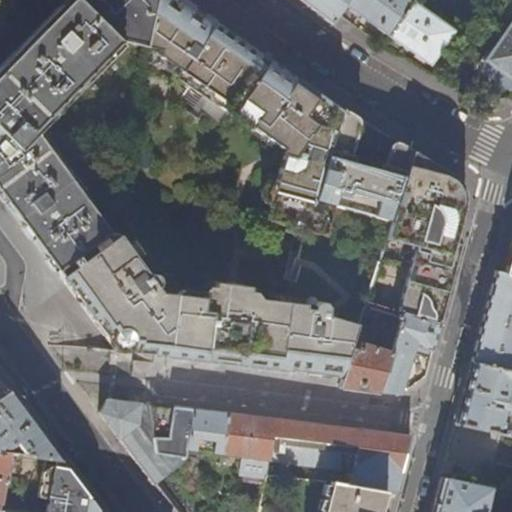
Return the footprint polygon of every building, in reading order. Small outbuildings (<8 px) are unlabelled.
[(33,133),(121,43),(143,48),(153,0),(71,0),(58,14),(0,72),(0,196),(55,270),(67,260),(70,263),(77,258),(74,254),(103,232),(33,133)] [(189,4),(184,0),(153,0),(143,48),(156,50),(155,56),(158,61),(173,71),(180,76),(197,87),(206,93),(222,104),(218,111),(230,119),(243,129),(270,149),(281,157),(273,185),(268,183),(268,185),(262,203),(266,205),(264,221),(283,226),(282,233),(302,238),(304,231),(307,232),(315,199),(340,112),(314,93),(189,4)] [(345,4),(348,0),(299,0),(309,8),(331,24),(337,15),(345,4)] [(413,3),(408,0),(348,0),(345,4),(353,10),(376,25),(390,35),(413,3)] [(454,31),(413,3),(390,35),(402,44),(431,64),(454,31)] [(511,18),(503,31),(511,37),(511,18)] [(511,83),(511,37),(503,31),(484,58),(498,67),(490,77),(508,89),(511,83)] [(155,56),(156,50),(143,48),(142,54),(155,56)] [(173,71),(158,61),(154,66),(169,77),(173,71)] [(197,87),(180,76),(176,82),(192,94),(197,87)] [(222,104),(206,93),(201,100),(217,112),(218,111),(222,104)] [(389,221),(411,151),(374,131),(340,112),(315,199),(330,204),(332,195),(335,187),(376,198),(375,201),(371,216),(389,221)] [(270,149),(243,129),(239,134),(266,154),(270,149)] [(458,221),(462,206),(450,173),(424,158),(411,151),(389,221),(365,302),(439,323),(460,245),(454,235),(458,221)] [(262,203),(268,185),(265,184),(262,184),(258,186),(256,187),(255,190),(254,193),(254,195),(255,197),(257,200),(259,202),(262,203)] [(345,199),(347,193),(375,201),(376,198),(335,187),(332,195),(345,199)] [(322,236),(330,204),(315,199),(307,232),(322,236)] [(314,375),(342,378),(358,324),(361,314),(342,311),(343,303),(338,294),(324,292),(318,299),(290,295),(289,302),(255,298),(250,290),(251,286),(202,279),(201,286),(195,291),(175,289),(168,293),(154,291),(127,255),(117,240),(111,232),(104,232),(103,239),(77,258),(70,263),(57,273),(79,303),(104,337),(109,334),(115,343),(110,345),(109,347),(107,349),(107,351),(107,353),(107,355),(108,357),(110,358),(113,359),(115,359),(117,358),(118,357),(120,355),(121,352),(121,347),(131,348),(131,353),(200,361),(314,375)] [(77,258),(103,239),(104,232),(103,232),(74,254),(77,258)] [(133,250),(123,236),(117,240),(127,255),(133,250)] [(511,275),(504,274),(494,271),(482,315),(470,362),(511,369),(511,275)] [(289,302),(290,295),(250,290),(255,298),(289,302)] [(432,351),(439,323),(365,302),(361,314),(358,324),(395,336),(378,393),(399,395),(407,367),(413,345),(432,351)] [(378,393),(395,336),(358,324),(342,378),(339,388),(350,389),(378,393)] [(115,343),(109,334),(104,337),(110,345),(115,343)] [(511,369),(470,362),(465,383),(454,425),(511,434),(511,407),(510,407),(511,395),(511,369)] [(39,432),(7,389),(0,393),(0,451),(2,452),(3,447),(9,447),(18,442),(28,456),(38,457),(60,461),(49,446),(44,446),(46,442),(39,432)] [(183,448),(191,409),(168,406),(147,404),(149,448),(133,426),(140,403),(107,399),(98,412),(152,484),(157,481),(180,465),(183,448)] [(222,453),(227,414),(208,411),(191,409),(183,448),(222,453)] [(339,470),(342,447),(355,449),(349,486),(384,492),(394,494),(409,437),(348,429),(227,414),(222,453),(222,454),(339,470)] [(8,485),(10,478),(5,477),(8,459),(18,461),(15,479),(30,482),(33,483),(38,457),(28,456),(2,452),(0,451),(0,511),(6,511),(7,504),(0,503),(4,484),(8,485)] [(98,511),(94,507),(60,461),(38,457),(33,483),(30,482),(30,486),(69,494),(65,511),(98,511)] [(379,511),(384,492),(349,486),(265,472),(255,511),(379,511)] [(511,511),(511,491),(444,477),(441,477),(431,511),(511,511)] [(65,511),(69,494),(30,486),(24,511),(65,511)]
